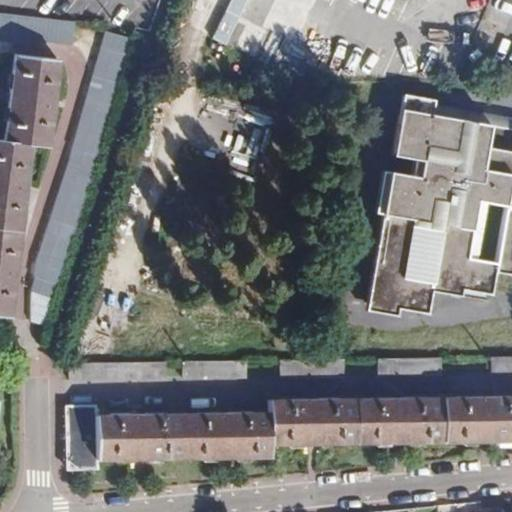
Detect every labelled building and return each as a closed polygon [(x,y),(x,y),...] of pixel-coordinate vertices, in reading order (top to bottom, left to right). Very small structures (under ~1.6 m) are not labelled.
[(190,0),(177,27),(276,75),(313,0),(190,0)] [(0,42),(11,44),(12,38),(14,17),(0,15),(0,42)] [(12,38),(26,40),(29,19),(14,17),(12,38)] [(26,40),(41,42),(44,21),(29,19),(26,40)] [(41,42),(56,44),(59,23),(44,21),(41,42)] [(71,46),(74,24),(59,23),(56,44),(71,46)] [(127,56),(130,41),(105,34),(101,48),(127,56)] [(123,70),(127,56),(101,48),(97,62),(123,70)] [(4,143),(30,147),(48,149),(58,62),(12,56),(4,143)] [(119,83),(123,70),(97,62),(94,74),(119,83)] [(116,97),(119,83),(94,74),(90,89),(116,97)] [(112,110),(116,97),(90,89),(86,102),(112,110)] [(450,129),(486,136),(511,140),(511,131),(430,117),(433,102),(404,98),(401,121),(450,129)] [(108,125),(112,110),(86,102),(82,117),(108,125)] [(103,141),(108,125),(82,117),(77,133),(103,141)] [(511,155),(483,150),(486,136),(450,129),(401,121),(393,158),(423,163),(417,191),(389,186),(368,306),(426,316),(432,285),(404,280),(412,231),(440,236),(434,285),(491,296),(496,267),(468,262),(478,202),(506,206),(498,267),(511,269),(511,155)] [(99,157),(103,141),(77,133),(73,149),(99,157)] [(511,155),(511,140),(486,136),(483,150),(511,155)] [(0,230),(20,233),(30,147),(4,143),(0,142),(0,230)] [(94,170),(99,157),(73,149),(68,162),(94,170)] [(68,162),(64,177),(90,184),(94,170),(68,162)] [(60,190),(85,197),(90,184),(64,177),(60,190)] [(55,206),(80,214),(85,197),(60,190),(55,206)] [(51,220),(75,229),(80,214),(55,206),(51,220)] [(47,234),(71,243),(75,229),(51,220),(47,234)] [(0,318),(12,320),(20,233),(0,230),(0,318)] [(42,248),(66,257),(71,243),(47,234),(42,248)] [(38,261),(62,270),(66,257),(42,248),(38,261)] [(36,276),(58,283),(62,270),(38,261),(36,276)] [(33,291),(53,298),(58,283),(36,276),(33,291)] [(30,322),(44,326),(53,298),(33,291),(30,322)] [(501,376),(500,360),(490,360),(490,376),(501,376)] [(511,376),(511,360),(500,360),(501,376),(511,376)] [(398,377),(398,361),(388,362),(388,378),(398,377)] [(409,377),(409,361),(398,361),(398,377),(409,377)] [(419,377),(419,361),(409,361),(409,377),(419,377)] [(430,377),(429,361),(419,361),(419,377),(430,377)] [(439,377),(439,361),(429,361),(430,377),(439,377)] [(300,378),(300,362),(289,363),(290,378),(300,378)] [(311,378),(310,362),(300,362),(300,378),(311,378)] [(321,378),(321,362),(310,362),(311,378),(321,378)] [(332,378),(331,362),(321,362),(321,378),(332,378)] [(342,378),(341,362),(331,362),(332,378),(342,378)] [(388,378),(388,362),(377,362),(377,378),(388,378)] [(234,380),(233,363),(222,364),(223,380),(234,380)] [(244,379),(244,363),(233,363),(234,380),(244,379)] [(290,378),(289,363),(278,363),(279,378),(290,378)] [(100,365),(100,381),(110,381),(109,364),(100,365)] [(109,364),(110,381),(121,381),(120,364),(109,364)] [(120,364),(121,381),(131,381),(131,364),(120,364)] [(131,364),(131,381),(163,381),(163,364),(131,364)] [(192,380),(192,364),(180,364),(181,380),(192,380)] [(202,380),(201,364),(192,364),(192,380),(202,380)] [(213,380),(212,364),(201,364),(202,380),(213,380)] [(223,380),(222,364),(212,364),(213,380),(223,380)] [(78,365),(68,365),(69,381),(79,381),(78,365)] [(78,365),(79,381),(90,381),(89,365),(78,365)] [(89,365),(90,381),(100,381),(100,365),(89,365)] [(511,400),(443,401),(443,444),(511,442),(511,400)] [(443,401),(356,402),(356,445),(443,444),(443,401)] [(269,403),(269,416),(269,446),(356,445),(356,402),(269,403)] [(269,416),(182,417),(182,460),(269,460),(269,446),(269,416)] [(182,417),(94,418),(94,461),(182,460),(182,417)]
